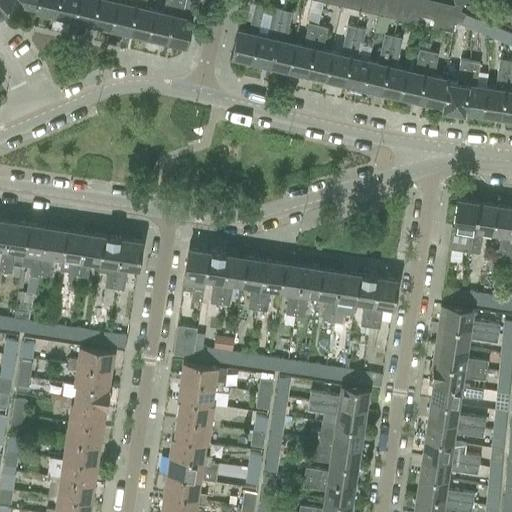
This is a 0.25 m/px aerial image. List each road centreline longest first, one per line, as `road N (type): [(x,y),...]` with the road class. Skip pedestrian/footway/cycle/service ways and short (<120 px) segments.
road 1 (residential): [(382,511),(437,154)]
road 2 (residential): [(169,210),(126,511)]
road 3 (tertiary): [(169,210),(259,214),(437,154)]
road 4 (tertiary): [(437,154),(200,98)]
road 5 (tertiary): [(200,98),(125,88),(0,139)]
road 6 (tertiary): [(0,183),(169,210)]
